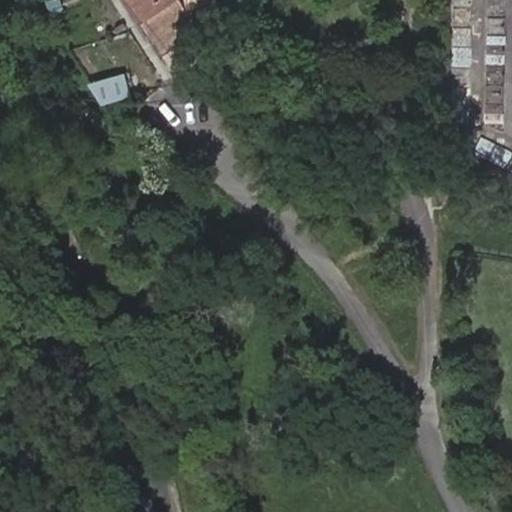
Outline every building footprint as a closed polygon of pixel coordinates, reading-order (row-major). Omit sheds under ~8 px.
[(130,0),(144,19),(172,0),(130,0)] [(172,0),(144,19),(166,54),(200,31),(198,27),(186,9),(179,0),(172,0)] [(186,9),(198,27),(213,20),(211,0),(193,6),(186,9)] [(166,54),(180,75),(213,52),(200,31),(166,54)] [(101,105),(134,96),(127,71),(94,81),(101,105)]
